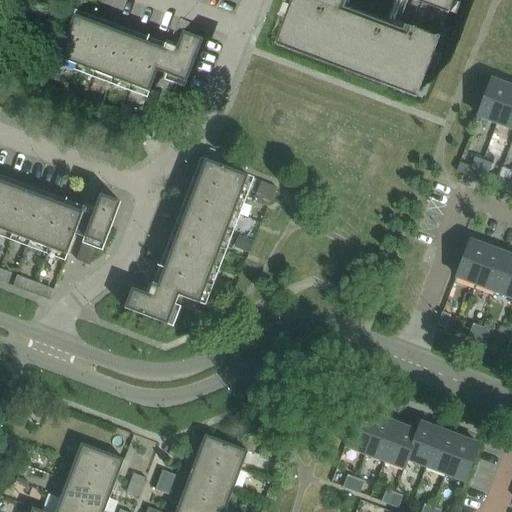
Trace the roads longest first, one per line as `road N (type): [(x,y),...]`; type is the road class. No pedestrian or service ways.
road 1 (unclassified): [(40,362),(123,393),(170,398),(289,355),(403,361)]
road 2 (unclassified): [(403,361),(333,326),(284,331),(157,374),(48,340)]
road 3 (residential): [(403,361),(462,202),(511,215)]
road 4 (residential): [(154,192),(210,127),(246,30)]
road 5 (residential): [(48,340),(119,264),(154,192)]
road 6 (residential): [(0,137),(154,192)]
